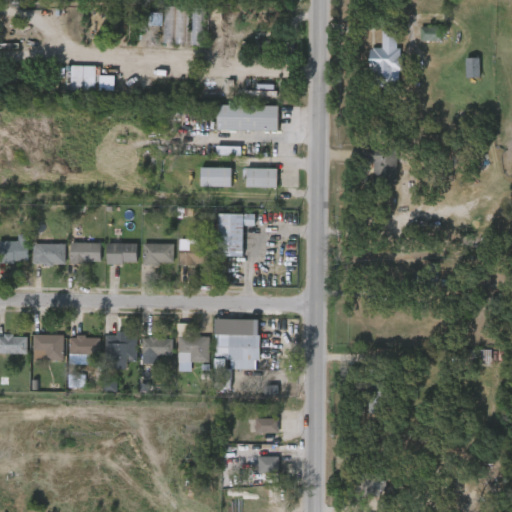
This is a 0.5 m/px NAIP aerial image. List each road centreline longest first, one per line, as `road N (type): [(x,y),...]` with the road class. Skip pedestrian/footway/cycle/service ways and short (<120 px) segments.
road 1 (secondary): [(320,0),(314,511)]
road 2 (residential): [(0,305),(316,304)]
